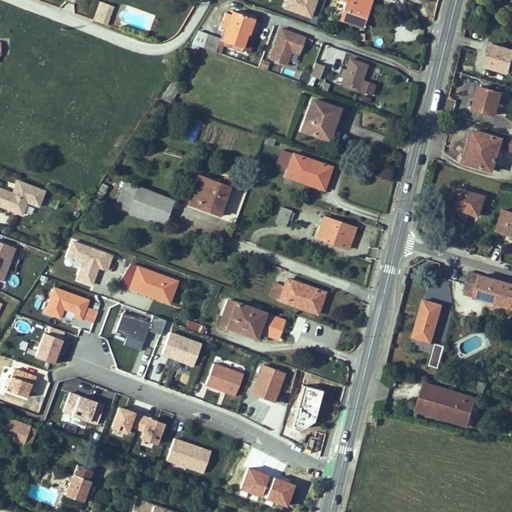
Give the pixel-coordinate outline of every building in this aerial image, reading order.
[(318,0),(288,0),(285,9),(311,19),(318,0)] [(366,14),(371,0),(343,0),(346,1),(340,19),(359,26),(363,13),(366,14)] [(101,14),(105,4),(100,2),(93,20),(98,22),(101,14)] [(113,7),(105,4),(101,14),(109,17),(113,7)] [(247,33),(251,20),(254,20),(255,19),(232,11),(231,15),(226,13),(221,26),(227,28),(222,40),(223,40),(226,41),(234,44),(243,47),(247,34),(247,33)] [(106,25),(109,17),(101,14),(98,22),(106,25)] [(301,54),(307,38),(281,28),(270,59),(289,66),(294,52),(301,54)] [(203,48),(208,34),(199,31),(191,43),(199,46),(203,48)] [(215,52),(220,39),(220,38),(208,34),(203,48),(215,52)] [(249,52),(255,37),(249,35),(247,34),(243,47),(242,50),(249,52)] [(220,54),(224,44),(223,40),(222,40),(220,39),(215,52),(220,54)] [(196,52),(199,46),(191,43),(188,49),(196,52)] [(507,73),(511,57),(511,49),(492,44),(486,63),(500,68),(499,70),(507,73)] [(175,86),(196,52),(188,49),(169,83),(175,86)] [(362,80),(367,65),(350,59),(346,70),(341,68),(338,76),(343,78),(341,84),(371,95),(375,85),(362,80)] [(324,78),(328,69),(314,64),(310,75),(310,76),(317,78),(318,76),(324,78)] [(303,81),(306,75),(297,71),(297,73),(295,78),(303,81)] [(170,102),(179,88),(175,86),(169,83),(160,99),(170,102)] [(495,115),(501,93),(479,86),(476,96),(479,96),(475,109),(495,115)] [(324,126),(328,115),(335,118),(338,108),(312,99),(302,130),(328,139),(331,129),(324,126)] [(331,129),(335,118),(328,115),(324,126),(331,129)] [(183,136),(195,141),(202,120),(190,116),(183,136)] [(492,170),(499,147),(511,150),(511,136),(503,134),(501,139),(474,130),(470,140),(475,142),(469,163),(492,170)] [(272,146),(275,139),(266,136),(264,143),(272,146)] [(469,163),(475,142),(470,140),(464,161),(469,163)] [(288,168),(293,154),(282,150),(277,164),(288,168)] [(328,176),(331,167),(293,154),(288,168),(285,176),(320,188),(325,175),(328,176)] [(324,189),(328,176),(325,175),(320,188),(324,189)] [(219,215),(229,187),(228,186),(222,184),(199,176),(188,204),(219,215)] [(228,186),(230,180),(224,178),(222,184),(228,186)] [(0,208),(23,217),(28,205),(39,209),(46,191),(17,180),(12,193),(0,188),(0,208)] [(163,225),(173,200),(125,181),(115,206),(163,225)] [(98,202),(108,187),(103,183),(93,199),(98,202)] [(222,216),(232,188),(229,187),(219,215),(222,216)] [(478,215),(484,196),(454,187),(448,206),(478,215)] [(288,219),(291,212),(291,210),(282,207),(275,223),(285,227),(288,219)] [(511,212),(503,210),(497,230),(511,234),(511,212)] [(348,249),(355,227),(324,216),(324,217),(321,225),(316,238),(348,249)] [(0,281),(3,282),(17,247),(0,240),(0,281)] [(77,279),(92,284),(99,267),(107,270),(112,256),(73,241),(67,256),(83,262),(77,279)] [(15,273),(20,258),(14,256),(9,271),(15,273)] [(130,288),(172,303),(181,278),(139,263),(130,288)] [(285,280),(289,270),(280,268),(277,278),(285,281),(285,280)] [(477,283),(480,272),(469,269),(464,289),(474,292),(477,283)] [(119,282),(130,287),(135,273),(127,270),(119,282)] [(14,273),(9,271),(5,282),(10,284),(14,273)] [(511,307),(511,281),(481,273),(474,297),(511,307)] [(321,314),(329,289),(287,276),(279,300),(279,301),(321,314)] [(279,298),(284,283),(275,280),(270,295),(279,298)] [(92,298),(55,285),(45,312),(62,318),(66,309),(75,313),(74,316),(83,319),(92,298)] [(258,338),(268,310),(230,297),(220,325),(258,338)] [(445,303),(424,297),(410,345),(431,351),(445,303)] [(124,311),(118,329),(146,339),(150,328),(163,333),(168,318),(155,313),(152,321),(124,311)] [(207,325),(190,319),(188,326),(204,332),(207,325)] [(213,336),(174,322),(173,326),(211,341),(213,336)] [(67,331),(52,325),(49,331),(64,337),(67,331)] [(203,342),(171,330),(162,353),(194,365),(203,342)] [(45,331),(36,355),(55,362),(64,338),(45,331)] [(133,337),(131,343),(140,346),(142,340),(133,337)] [(445,345),(437,342),(431,364),(439,366),(445,345)] [(181,361),(170,357),(168,361),(179,365),(181,361)] [(214,361),(205,384),(235,396),(244,372),(214,361)] [(285,372),(263,364),(252,394),(273,402),(285,372)] [(35,381),(38,374),(15,366),(13,373),(35,381)] [(191,375),(177,369),(173,378),(188,384),(191,375)] [(11,374),(6,388),(28,396),(33,382),(11,374)] [(391,374),(387,377),(395,385),(398,382),(391,374)] [(468,426),(478,395),(425,379),(416,410),(468,426)] [(485,392),(488,381),(480,379),(478,390),(485,392)] [(106,402),(71,389),(63,411),(97,424),(106,402)] [(301,406),(317,409),(319,391),(303,389),(301,406)] [(119,405),(111,426),(114,427),(113,432),(124,436),(126,432),(129,433),(137,411),(119,405)] [(155,442),(158,444),(167,422),(138,411),(132,426),(143,431),(141,436),(144,438),(142,443),(153,448),(155,442)] [(188,417),(177,413),(171,429),(183,433),(188,417)] [(0,433),(32,446),(39,427),(5,414),(0,426),(0,433)] [(212,449),(175,436),(167,460),(173,462),(171,467),(186,472),(188,467),(203,473),(212,449)] [(97,470),(78,463),(75,472),(91,478),(92,476),(94,477),(97,470)] [(85,500),(93,479),(74,472),(66,493),(85,500)] [(181,511),(137,493),(128,511),(181,511)]
